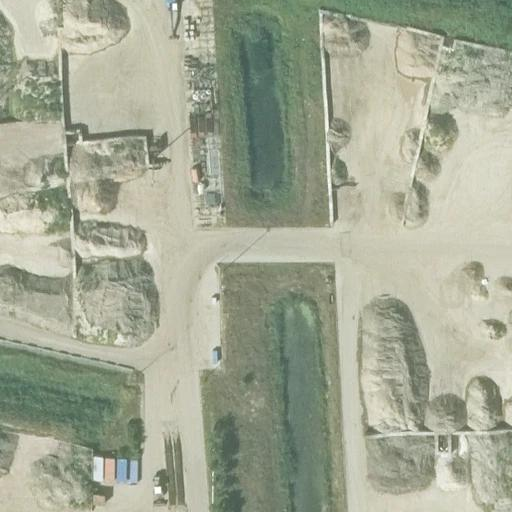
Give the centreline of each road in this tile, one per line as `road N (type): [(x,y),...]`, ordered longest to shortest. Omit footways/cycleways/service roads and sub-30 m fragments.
road 1 (unknown): [(52,511),(182,507),(189,430),(177,361),(0,320)]
road 2 (unknown): [(169,252),(369,247),(342,170),(338,64)]
